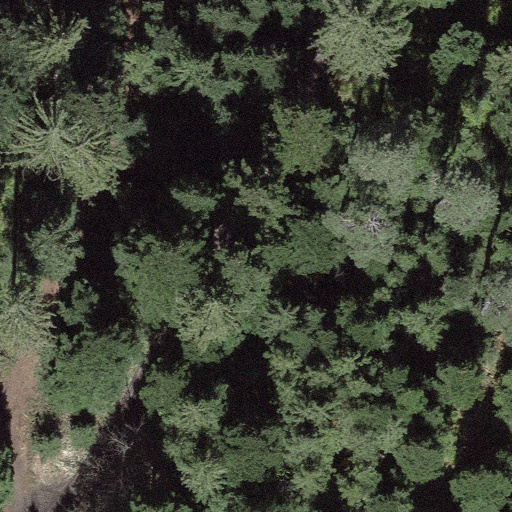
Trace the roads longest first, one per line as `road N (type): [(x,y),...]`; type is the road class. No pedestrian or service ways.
road 1 (track): [(325,0),(0,493)]
road 2 (track): [(128,300),(0,236)]
